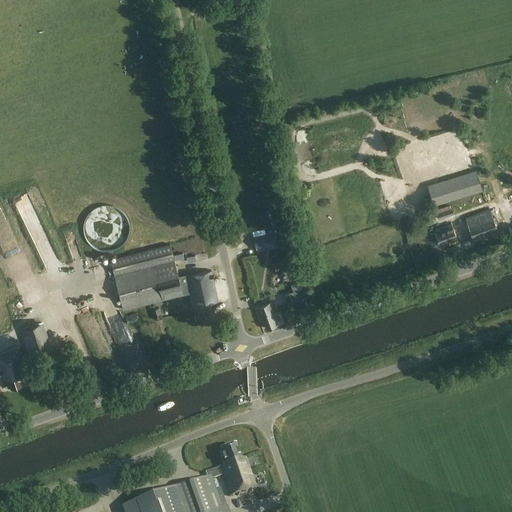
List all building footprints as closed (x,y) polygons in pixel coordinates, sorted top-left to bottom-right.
[(482,189),(477,173),(429,188),(434,204),(482,189)] [(132,234),(122,203),(85,215),(96,250),(123,242),(122,237),(132,234)] [(498,233),(490,209),(449,223),(450,224),(433,230),(438,244),(456,238),(457,240),(471,235),(474,242),(498,233)] [(454,215),(451,209),(437,214),(439,220),(454,215)] [(40,212),(26,218),(50,273),(63,267),(40,212)] [(432,222),(428,212),(416,217),(419,226),(432,222)] [(76,231),(69,231),(69,241),(77,241),(76,231)] [(277,248),(274,232),(253,237),(257,253),(277,248)] [(178,278),(170,244),(111,258),(123,309),(190,293),(193,307),(197,323),(214,319),(210,303),(217,302),(210,270),(187,276),(178,278)] [(303,301),(300,292),(289,295),(292,304),(303,301)] [(288,304),(287,298),(277,301),(279,306),(288,304)] [(274,313),(271,302),(256,307),(262,324),(264,323),(267,329),(276,325),(275,322),(280,320),(277,312),(274,313)] [(163,318),(159,308),(152,310),(155,321),(163,318)] [(48,354),(38,324),(20,329),(30,360),(48,354)] [(28,371),(20,348),(0,354),(0,366),(1,369),(0,369),(0,375),(4,374),(8,387),(11,386),(12,389),(22,385),(21,382),(29,379),(27,372),(28,371)] [(172,511),(227,511),(225,507),(221,508),(211,480),(223,476),(230,497),(256,488),(246,460),(242,461),(237,446),(221,452),(224,460),(222,460),(225,467),(220,468),(206,473),(208,479),(166,494),(172,511)]
